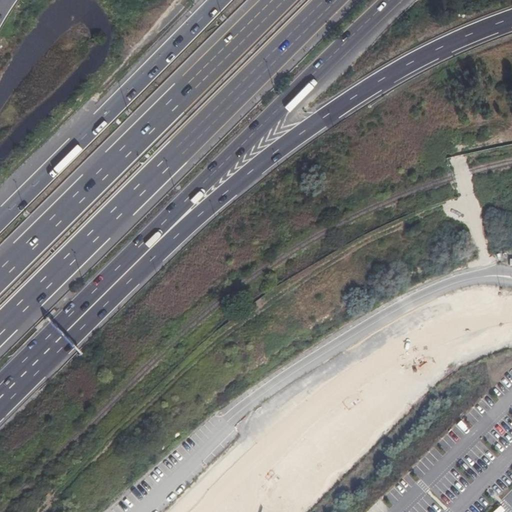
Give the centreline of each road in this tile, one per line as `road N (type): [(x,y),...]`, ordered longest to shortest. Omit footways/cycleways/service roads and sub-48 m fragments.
road 1 (motorway): [(0,329),(331,0)]
road 2 (motorway): [(129,271),(344,109),(427,59),(511,28)]
road 3 (motorway): [(279,0),(0,276)]
road 4 (motorway): [(129,271),(166,223),(392,0)]
road 5 (motorway): [(218,0),(0,219)]
road 6 (motorway): [(0,399),(129,271)]
